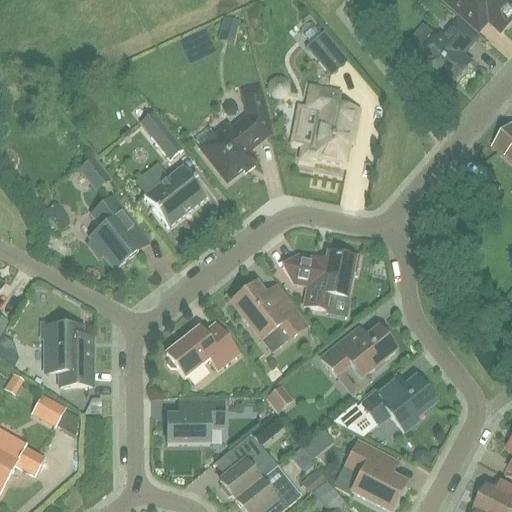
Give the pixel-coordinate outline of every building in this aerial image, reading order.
[(500,33),(511,19),(511,2),(509,0),(442,0),(482,35),(491,25),(500,33)] [(466,53),(476,41),(458,24),(443,41),(440,38),(419,60),(451,89),(471,66),(459,55),(463,51),(466,53)] [(309,45),(305,49),(317,63),(335,47),(323,33),(320,36),(309,45)] [(294,101),(293,84),(276,85),(276,101),(294,101)] [(301,147),(298,162),(311,165),(312,161),(345,168),(351,139),(355,139),(360,114),(338,109),(341,96),(310,89),(305,113),(300,112),(294,145),(301,147)] [(256,147),(255,140),(269,137),(258,91),(243,95),(248,119),(230,133),(227,129),(215,139),(217,143),(202,155),(226,185),(254,163),(247,154),(256,147)] [(146,125),(172,158),(181,151),(168,134),(170,132),(157,116),(146,125)] [(511,129),(494,150),(511,166),(511,129)] [(93,162),(80,172),(96,193),(109,183),(93,162)] [(167,232),(207,201),(183,170),(144,201),(167,232)] [(92,244),(88,248),(99,262),(104,259),(115,273),(138,254),(137,253),(148,246),(130,225),(111,201),(91,217),(103,232),(90,241),(92,244)] [(64,233),(75,223),(59,206),(48,216),(64,233)] [(327,257),(326,262),(300,257),(284,269),(294,287),(307,290),(303,309),(330,314),(333,298),(346,301),(351,275),(355,276),(358,259),(341,255),(341,259),(327,257)] [(307,329),(288,305),(276,290),(264,299),(255,288),(243,297),(239,295),(232,301),(233,305),(231,307),(261,344),(280,329),(290,343),(307,329)] [(213,325),(212,326),(201,335),(198,332),(165,358),(184,382),(208,363),(217,373),(238,357),(213,325)] [(42,327),(42,343),(45,343),(45,366),(46,378),(60,378),(60,390),(92,390),(92,352),(92,341),(82,341),(82,331),(57,331),(57,328),(42,327)] [(335,380),(337,379),(349,369),(360,383),(373,372),(375,375),(384,368),(382,365),(395,355),(377,332),(368,339),(360,330),(320,362),(335,380)] [(22,400),(27,381),(16,378),(11,397),(22,400)] [(360,407),(377,429),(390,419),(403,436),(414,427),(414,422),(434,406),(424,394),(424,390),(417,381),(405,390),(396,379),(360,407)] [(290,404),(281,393),(281,392),(267,402),(277,415),(290,404)] [(43,402),(34,417),(54,428),(63,412),(43,402)] [(178,407),(178,420),(167,420),(167,448),(209,448),(209,431),(223,431),(223,405),(178,406),(178,407)] [(348,418),(346,415),(333,425),(345,431),(362,418),(357,411),(348,418)] [(266,440),(282,428),(274,419),(259,431),(266,440)] [(235,504),(277,470),(253,440),(232,457),(240,467),(219,484),(221,486),(219,489),(228,500),(231,499),(235,504)] [(34,480),(44,462),(13,445),(9,452),(0,446),(0,491),(13,468),(34,480)] [(391,511),(405,487),(390,479),(398,466),(357,445),(345,469),(361,477),(351,495),(384,511),(391,511)] [(277,470),(235,504),(241,511),(264,511),(272,506),(276,511),(285,511),(301,499),(285,480),(277,470)] [(313,495),(327,483),(318,473),(302,486),(310,496),(313,495)] [(511,511),(511,487),(501,482),(494,494),(487,491),(476,511),(511,511)] [(327,483),(313,495),(326,511),(340,511),(346,507),(327,483)]
